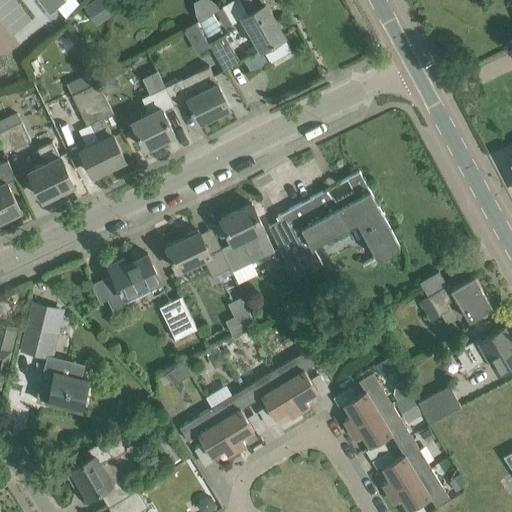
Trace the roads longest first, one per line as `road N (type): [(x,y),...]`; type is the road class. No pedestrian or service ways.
road 1 (tertiary): [(0,265),(410,63)]
road 2 (residential): [(369,511),(328,434),(318,430),(250,469),(238,511)]
road 3 (secondary): [(511,250),(410,63)]
